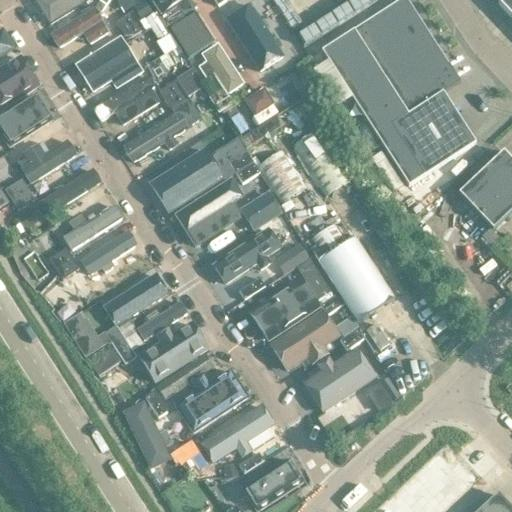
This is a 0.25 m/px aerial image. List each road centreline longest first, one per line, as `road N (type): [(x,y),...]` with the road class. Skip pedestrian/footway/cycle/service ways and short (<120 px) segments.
road 1 (residential): [(335,494),(0,0)]
road 2 (unclassified): [(130,511),(0,309)]
road 3 (unclassified): [(335,494),(455,383)]
